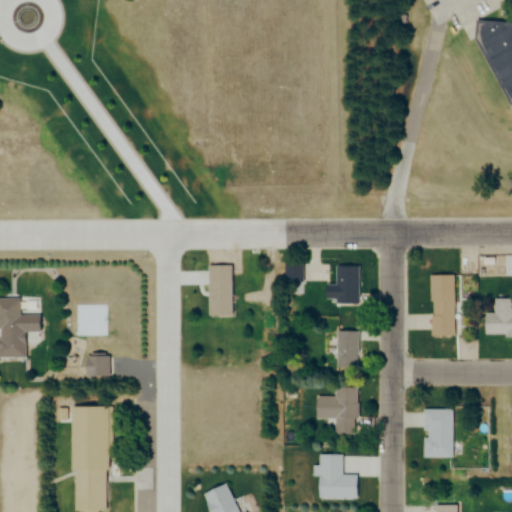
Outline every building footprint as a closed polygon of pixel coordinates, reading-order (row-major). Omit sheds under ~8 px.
[(511,108),(505,104),(473,38),(472,19),(511,22),(511,108)] [(302,264),(284,264),(284,283),(302,283),(302,264)] [(207,316),(207,266),(232,266),(232,316),(207,316)] [(357,267),(334,267),(334,296),(357,296),(357,267)] [(453,336),(453,276),(428,276),(428,336),(453,336)] [(511,335),(511,310),(511,311),(511,303),(493,303),(493,314),(482,314),(483,336),(511,335)] [(0,358),(22,358),(22,333),(37,333),(37,315),(9,315),(9,309),(0,309),(0,358)] [(357,332),(335,332),(335,368),(357,368),(357,332)] [(82,377),(107,377),(107,355),(82,355),(82,377)] [(333,435),(355,435),(355,388),(333,388),(333,435)] [(68,408),(70,511),(83,511),(82,511),(98,511),(99,511),(107,511),(106,407),(68,408)] [(423,458),(450,458),(450,410),(423,410),(423,458)] [(244,511),(244,510),(238,511),(235,511),(224,484),(200,494),(207,511),(244,511)]
